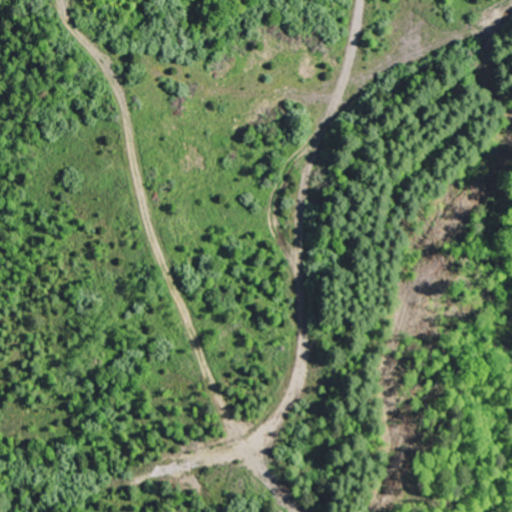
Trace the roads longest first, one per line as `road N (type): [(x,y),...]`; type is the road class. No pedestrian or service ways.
road 1 (track): [(0,460),(62,483),(104,486),(208,459),(267,431),(302,373),(307,199),(336,121),(389,70),(511,10)]
road 2 (track): [(57,0),(59,28),(83,46),(205,93),(281,95),(339,117)]
